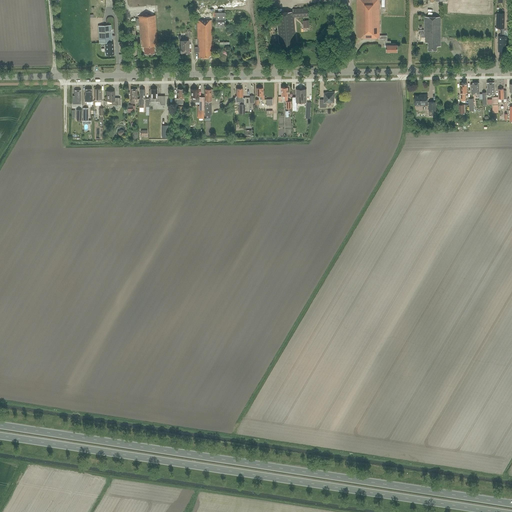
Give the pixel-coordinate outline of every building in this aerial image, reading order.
[(397,52),(397,45),(396,45),(396,44),(391,44),(391,41),(387,41),(387,36),(380,36),(379,0),(356,0),(357,38),(379,38),(379,39),(385,39),(385,41),(385,45),(386,45),(386,52),(397,52)] [(294,17),(309,16),(308,8),(293,9),(293,12),(276,13),(279,44),(280,44),(281,49),(283,48),(283,53),(293,52),(293,47),(296,47),(294,17)] [(225,27),(225,12),(215,12),(216,28),(225,27)] [(509,37),(504,37),(505,14),(497,13),(496,28),(501,28),(500,37),(498,36),(498,52),(506,52),(506,46),(509,46),(509,37)] [(155,15),(139,16),(139,19),(136,19),(136,26),(139,25),(140,41),(141,41),(142,47),(144,47),(144,54),(154,53),(154,46),(157,46),(155,15)] [(437,46),(441,46),(441,17),(424,17),(424,38),(425,38),(425,42),(428,42),(428,50),(437,50),(437,46)] [(209,56),(213,56),(212,20),(197,21),(198,47),(195,47),(195,52),(199,52),(199,58),(209,58),(209,56)] [(106,55),(114,55),(113,42),(112,42),(111,25),(98,26),(99,43),(105,43),(106,55)] [(184,53),(189,53),(189,41),(180,41),(181,53),(184,53)] [(472,94),(479,94),(479,83),(473,83),(473,85),(471,85),(471,87),(471,88),(472,94)] [(236,88),(237,96),(235,96),(236,102),(238,102),(238,104),(239,104),(239,114),(244,114),(243,104),(245,104),(244,98),(243,98),(243,88),(236,88)] [(151,97),(149,97),(149,99),(149,107),(151,107),(151,102),(160,102),(160,105),(165,105),(165,96),(157,96),(157,89),(151,89),(151,97)] [(183,89),(178,89),(178,98),(175,99),(175,104),(178,104),(182,104),(182,99),(184,99),(184,94),(183,94),(183,89)] [(192,102),(195,102),(200,102),(200,106),(198,106),(198,119),(204,119),(204,110),(204,97),(199,97),(198,97),(199,94),(198,93),(198,89),(191,89),(191,94),(191,97),(192,102)] [(503,89),(498,89),(498,99),(501,99),(502,102),(504,102),(504,99),(507,99),(506,91),(503,91),(503,89)] [(81,104),(81,90),(75,90),(75,96),(73,96),(73,101),(73,104),(81,104)] [(306,102),(306,90),(296,90),(296,97),(292,97),(292,106),(297,106),(297,102),(306,102)] [(115,91),(107,91),(107,98),(107,101),(112,101),(112,105),(119,105),(119,98),(115,98),(115,91)] [(320,99),(320,108),(326,108),(326,103),(334,103),(334,97),(335,97),(335,92),(330,92),(330,93),(324,93),(324,99),(320,99)] [(415,96),(415,105),(416,105),(416,106),(417,107),(419,107),(420,106),(420,105),(429,105),(429,110),(429,116),(436,116),(435,102),(429,102),(427,102),(427,95),(422,95),(422,96),(415,96)]
